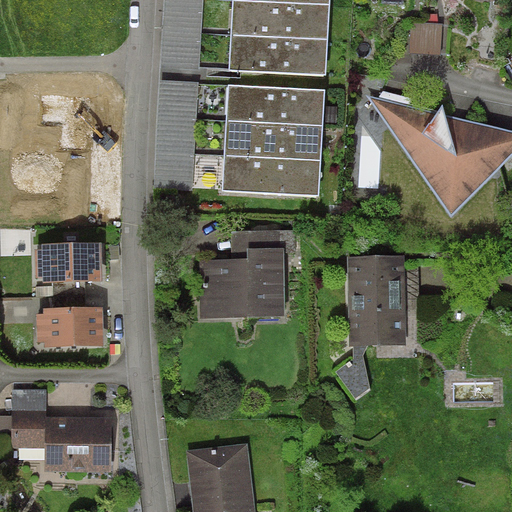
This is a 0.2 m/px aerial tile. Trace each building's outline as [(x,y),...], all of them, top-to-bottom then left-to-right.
[(202,0),(164,0),(161,68),(199,69),(202,0)] [(326,75),(330,0),(231,0),(228,70),(326,75)] [(440,54),(442,23),(411,22),(410,53),(440,54)] [(198,83),(159,81),(154,188),(193,190),(198,83)] [(326,89),(228,84),(222,192),(320,197),(326,89)] [(437,112),(367,95),(451,218),(511,155),(511,130),(445,114),(442,104),(437,112)] [(232,259),(198,259),(200,319),(286,317),(284,253),(296,253),(296,230),(231,231),(232,259)] [(101,242),(42,243),(42,249),(34,249),(35,278),(42,278),(42,283),(52,282),(85,282),(102,281),(101,242)] [(404,256),(347,257),(349,347),(353,347),(367,346),(406,345),(405,299),(404,265),(404,256)] [(404,265),(405,299),(419,299),(418,265),(404,265)] [(85,308),(85,282),(52,282),(52,308),(85,308)] [(52,308),(43,309),(44,314),(36,314),(37,342),(44,341),(44,347),(104,346),(103,307),(85,308),(52,308)] [(367,346),(353,347),(353,359),(335,371),(355,398),(370,388),(362,355),(367,346)] [(45,416),(46,390),(12,389),(11,448),(45,449),(45,443),(45,416)] [(111,472),(112,417),(45,416),(45,443),(45,449),(44,471),(111,472)] [(255,511),(247,443),(186,451),(193,511),(255,511)]
